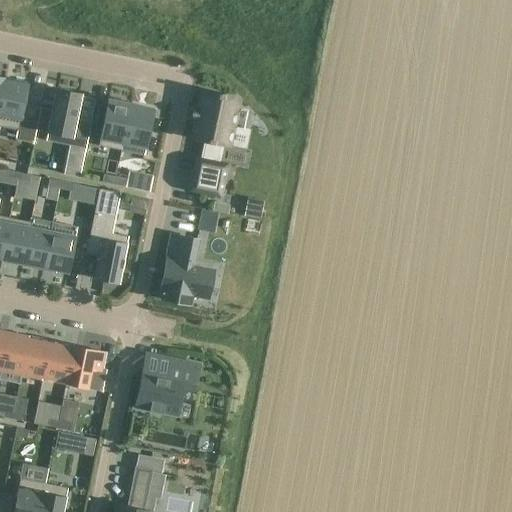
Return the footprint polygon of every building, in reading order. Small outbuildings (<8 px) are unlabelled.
[(4,79),(0,98),(0,126),(18,130),(22,110),(28,83),(4,79)] [(85,149),(90,122),(74,119),(80,94),(76,94),(56,90),(52,109),(52,111),(40,109),(36,130),(47,133),(46,141),(85,149)] [(194,122),(191,139),(203,141),(204,141),(200,160),(219,164),(221,154),(223,145),(230,146),(231,141),(233,128),(243,130),(247,110),(237,108),(239,99),(222,96),(218,95),(201,92),(197,108),(194,122)] [(121,151),(130,105),(129,105),(126,104),(126,102),(113,99),(113,102),(107,101),(98,146),(113,149),(121,151)] [(130,105),(121,151),(143,155),(152,112),(153,109),(130,105)] [(197,159),(190,190),(219,196),(226,165),(219,164),(200,160),(197,159)] [(16,180),(18,173),(6,170),(5,178),(16,180)] [(16,180),(28,183),(30,175),(18,173),(16,180)] [(102,182),(114,184),(116,176),(104,174),(102,182)] [(114,184),(126,187),(127,179),(116,176),(114,184)] [(60,181),(49,179),(47,187),(59,189),(60,181)] [(59,189),(70,192),(72,184),(60,181),(59,189)] [(118,283),(119,280),(128,237),(111,233),(119,193),(99,189),(86,253),(99,255),(94,279),(115,283),(118,283)] [(214,201),(212,211),(228,214),(230,205),(214,201)] [(201,210),(197,230),(214,234),(218,213),(201,210)] [(0,259),(0,260),(9,218),(0,216),(0,259)] [(9,218),(0,260),(18,264),(21,264),(30,223),(9,218)] [(30,223),(21,264),(24,265),(42,268),(50,232),(52,222),(31,218),(30,223)] [(50,232),(42,268),(45,269),(67,274),(75,237),(77,227),(52,222),(50,232)] [(171,235),(160,288),(165,289),(163,299),(189,305),(191,294),(207,298),(213,272),(191,267),(197,240),(171,235)] [(0,370),(0,380),(19,384),(21,374),(20,374),(28,337),(25,337),(11,334),(8,333),(0,370)] [(28,337),(20,374),(21,374),(39,378),(42,379),(49,341),(28,337)] [(49,341),(42,379),(64,384),(64,383),(65,383),(73,347),(72,346),(49,341)] [(73,347),(65,383),(87,388),(100,391),(105,371),(101,370),(104,353),(73,347)] [(177,406),(181,387),(193,389),(198,366),(169,360),(165,379),(143,375),(136,406),(149,409),(148,412),(149,412),(150,409),(161,411),(160,414),(161,414),(162,411),(175,414),(176,410),(177,406)] [(0,417),(11,419),(13,411),(1,409),(0,413),(0,417)] [(23,422),(25,414),(13,411),(11,419),(23,422)] [(47,418),(45,426),(56,428),(57,429),(58,421),(47,418)] [(58,421),(57,429),(69,431),(70,423),(58,421)] [(16,427),(14,435),(26,438),(28,430),(16,427)] [(53,444),(52,446),(84,452),(87,435),(69,431),(57,429),(56,428),(54,436),(53,444)] [(135,467),(127,506),(120,505),(118,511),(152,511),(153,511),(143,510),(151,470),(135,467)] [(38,511),(45,484),(20,479),(13,511),(38,511)] [(45,484),(38,511),(61,511),(67,488),(45,484)]
